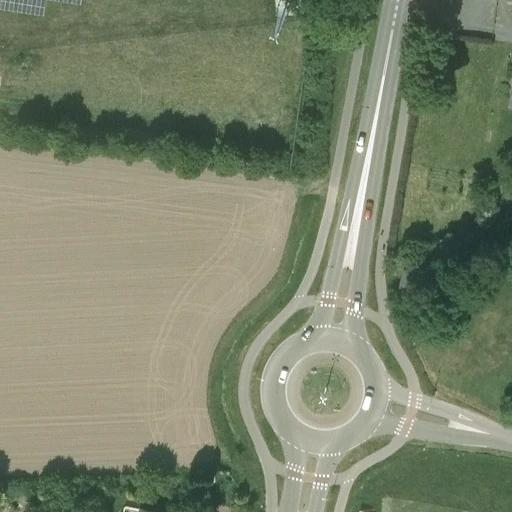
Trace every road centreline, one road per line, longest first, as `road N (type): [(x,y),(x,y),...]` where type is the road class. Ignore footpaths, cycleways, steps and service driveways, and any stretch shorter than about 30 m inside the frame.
road 1 (primary): [(354,232),(397,0)]
road 2 (primary): [(319,342),(290,355),(275,383),(280,414),(302,437)]
